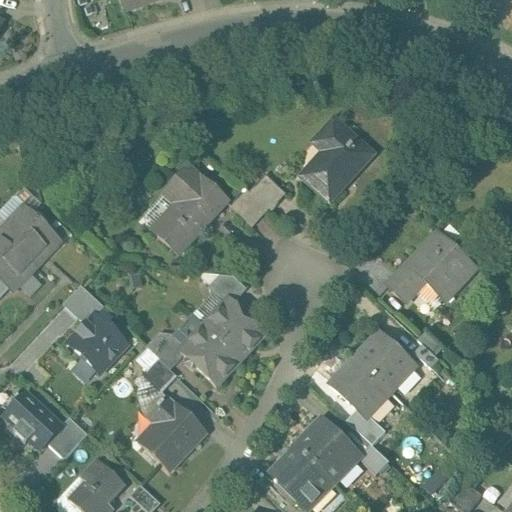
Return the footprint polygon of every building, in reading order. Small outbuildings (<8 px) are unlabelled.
[(122,0),(126,12),(151,4),(155,0),(122,0)] [(373,158),(334,123),(314,145),(325,154),(302,180),(330,205),(373,158)] [(226,205),(187,170),(163,197),(177,210),(153,237),(177,259),(226,205)] [(286,198),(264,178),(248,195),(267,213),(270,216),(286,198)] [(248,195),(245,193),(229,211),(251,231),(267,213),(248,195)] [(23,208),(0,232),(0,285),(7,293),(15,285),(19,288),(29,278),(25,274),(42,256),(46,260),(56,249),(52,246),(57,240),(23,208)] [(438,237),(389,289),(406,306),(425,285),(440,300),(457,282),(463,286),(476,273),(438,237)] [(423,291),(415,299),(433,316),(441,307),(423,291)] [(269,338),(227,299),(201,326),(243,366),(269,338)] [(125,349),(93,318),(84,329),(83,328),(74,336),(76,337),(66,347),(98,378),(125,349)] [(243,366),(201,326),(176,354),(217,393),(243,366)] [(417,371),(379,335),(354,362),(392,397),(417,371)] [(443,352),(426,336),(418,344),(422,349),(435,361),(443,352)] [(435,361),(422,349),(414,357),(431,373),(439,365),(435,361)] [(176,380),(156,362),(141,379),(160,396),(176,380)] [(392,397),(354,362),(330,388),(368,423),(392,397)] [(61,430),(24,396),(2,419),(15,431),(11,435),(24,447),(28,443),(39,454),(61,430)] [(204,437),(166,401),(161,406),(160,405),(155,409),(157,411),(151,416),(162,427),(141,449),(168,474),(204,437)] [(372,421),(378,426),(393,410),(387,404),(372,421)] [(47,446),(63,461),(86,437),(70,421),(47,446)] [(359,462),(322,425),(297,451),(334,487),(359,462)] [(355,456),(376,476),(387,465),(365,445),(355,456)] [(309,511),(334,487),(297,451),(271,476),(307,511),(309,511)] [(122,489),(95,464),(80,480),(85,485),(68,503),(76,511),(110,511),(105,507),(122,489)] [(471,511),(482,497),(462,483),(448,503),(461,511),(471,511)] [(153,511),(159,507),(139,488),(129,499),(136,506),(129,511),(153,511)]
